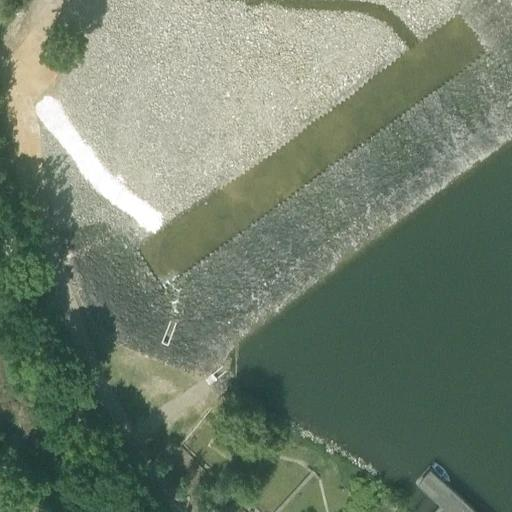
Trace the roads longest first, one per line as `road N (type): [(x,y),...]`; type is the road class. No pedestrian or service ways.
road 1 (track): [(189,511),(137,448),(51,265),(28,105),(0,59)]
road 2 (unclassified): [(131,511),(87,450),(0,216)]
